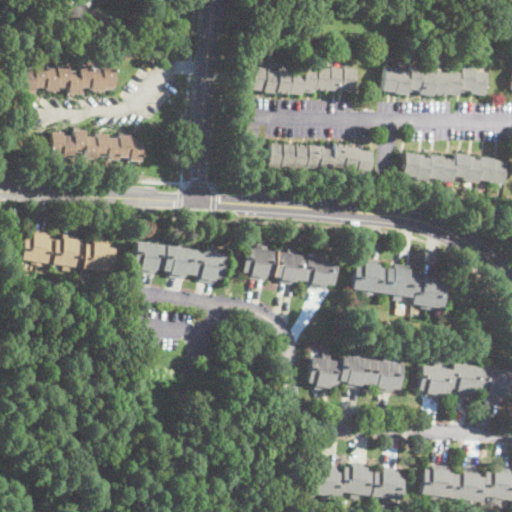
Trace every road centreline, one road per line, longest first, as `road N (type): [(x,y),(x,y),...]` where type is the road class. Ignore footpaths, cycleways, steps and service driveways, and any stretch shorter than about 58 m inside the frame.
road 1 (residential): [(511,433),(319,422),(291,398),(287,340),(273,318),(127,288)]
road 2 (tertiary): [(240,203),(420,219),(472,243),(511,281)]
road 3 (residential): [(511,121),(256,116)]
road 4 (tertiary): [(211,0),(197,201)]
road 5 (tertiary): [(0,191),(197,201)]
